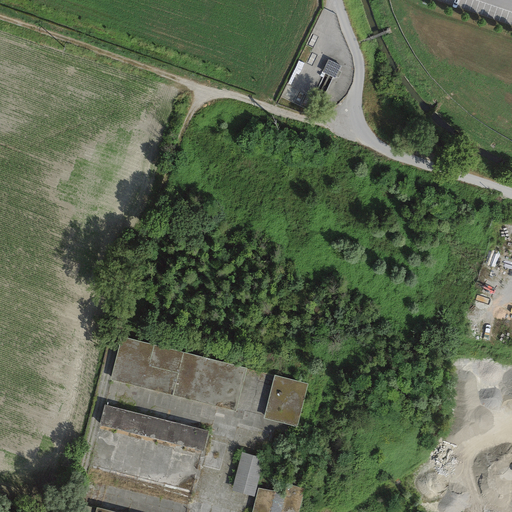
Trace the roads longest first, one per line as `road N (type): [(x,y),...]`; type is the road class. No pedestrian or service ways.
road 1 (track): [(511,194),(0,18)]
road 2 (track): [(337,133),(357,77),(333,0)]
